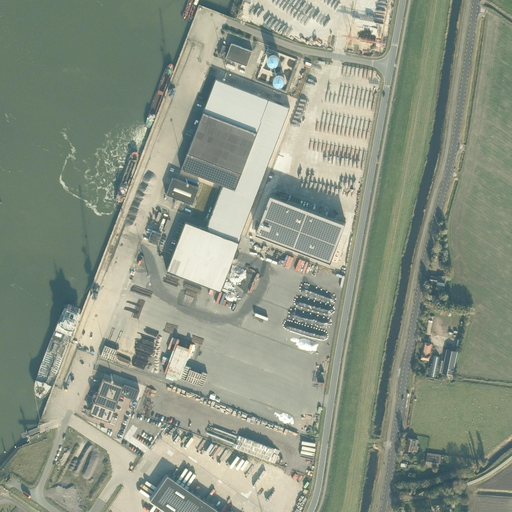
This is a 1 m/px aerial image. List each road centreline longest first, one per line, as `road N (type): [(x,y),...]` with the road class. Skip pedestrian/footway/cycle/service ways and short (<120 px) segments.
road 1 (unclassified): [(36,498),(220,19),(295,48),(390,66)]
road 2 (primary): [(385,500),(476,0)]
road 3 (unclassified): [(310,511),(390,66)]
road 4 (unknown): [(131,482),(158,461),(182,459),(213,473),(257,511)]
road 5 (unclassified): [(385,500),(475,481),(511,457)]
